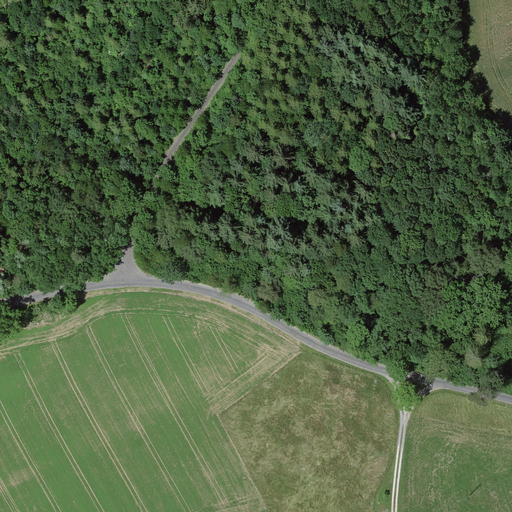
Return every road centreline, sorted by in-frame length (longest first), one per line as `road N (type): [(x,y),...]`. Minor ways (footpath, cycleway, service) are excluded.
road 1 (unclassified): [(511,399),(386,371),(225,291),(113,280),(0,305)]
road 2 (track): [(140,212),(166,158),(279,0)]
